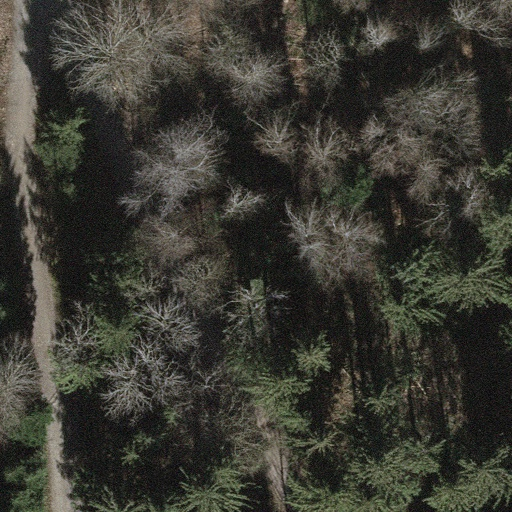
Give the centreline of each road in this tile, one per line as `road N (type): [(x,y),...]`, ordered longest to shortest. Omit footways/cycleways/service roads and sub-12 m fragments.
road 1 (track): [(48,0),(200,329),(309,511)]
road 2 (track): [(73,511),(30,207),(28,0)]
